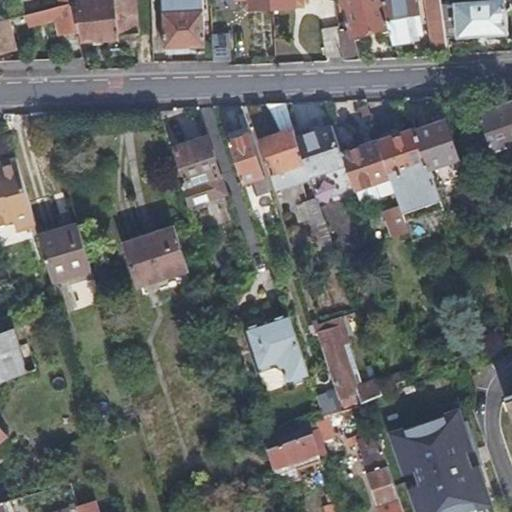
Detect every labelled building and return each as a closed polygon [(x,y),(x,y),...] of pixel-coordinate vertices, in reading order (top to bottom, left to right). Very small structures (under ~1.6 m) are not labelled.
[(60,33),(78,29),(71,0),(61,1),(27,10),(29,21),(42,18),(43,19),(56,16),(60,33)] [(135,0),(81,0),(86,36),(138,31),(135,0)] [(203,0),(164,0),(166,45),(205,44),(203,0)] [(341,53),(341,60),(358,59),(352,35),(388,26),(385,5),(383,0),(343,0),(350,27),(339,30),(341,53)] [(405,0),(385,5),(388,26),(393,40),(411,34),(409,28),(418,24),(411,0),(405,0)] [(426,0),(433,49),(448,48),(447,36),(441,1),(441,0),(426,0)] [(441,1),(447,36),(458,35),(455,0),(441,1)] [(462,0),(455,0),(458,35),(507,32),(504,0),(462,0)] [(0,52),(3,51),(22,46),(13,14),(6,16),(0,17),(0,52)] [(229,19),(213,18),(214,51),(214,57),(230,56),(229,19)] [(324,55),(341,53),(339,30),(338,25),(321,26),(324,55)] [(490,148),(511,140),(511,96),(476,108),(481,124),(490,148)] [(275,130),(257,137),(269,171),(287,164),(293,180),(308,175),(294,135),(282,100),(265,101),(275,130)] [(414,125),(429,167),(460,155),(445,114),(414,125)] [(345,162),(352,181),(387,169),(376,138),(354,146),(344,119),(332,123),(345,162)] [(308,175),(345,162),(332,123),(294,135),(308,175)] [(490,148),(481,124),(474,127),(482,151),(490,148)] [(400,205),(406,223),(444,209),(429,167),(414,125),(376,138),(387,169),(391,180),(400,205)] [(248,127),(227,135),(240,180),(252,176),(264,172),(248,127)] [(185,202),(224,187),(205,130),(173,141),(179,155),(186,179),(179,181),(185,202)] [(173,141),(166,143),(171,159),(179,155),(173,141)] [(28,225),(34,223),(12,153),(0,157),(0,243),(30,234),(28,225)] [(511,197),(511,171),(509,163),(496,168),(507,199),(511,197)] [(287,164),(269,171),(274,187),(293,180),(287,164)] [(352,181),(356,193),(391,180),(387,169),(352,181)] [(264,172),(252,176),(258,193),(269,188),(264,172)] [(463,208),(477,203),(466,173),(452,179),(463,208)] [(308,175),(293,180),(301,200),(315,195),(308,175)] [(224,187),(185,202),(187,207),(225,193),(224,187)] [(392,228),(406,223),(400,205),(385,210),(392,228)] [(345,210),(334,215),(344,241),(354,237),(345,210)] [(321,259),(335,254),(323,218),(308,223),(321,259)] [(142,284),(190,268),(175,222),(128,237),(142,284)] [(51,280),(90,268),(77,223),(37,234),(51,280)] [(283,384),(304,377),(283,310),(269,315),(270,319),(258,324),(256,319),(240,325),(255,369),(270,364),(279,369),(283,384)] [(269,315),(256,319),(258,324),(270,319),(269,315)] [(318,331),(320,330),(336,326),(334,318),(315,323),(318,331)] [(0,378),(25,368),(7,326),(0,328),(0,378)] [(346,406),(368,397),(384,392),(378,375),(357,382),(336,326),(320,330),(346,406)] [(511,396),(502,400),(506,409),(509,407),(511,415),(511,396)] [(339,425),(334,410),(317,417),(315,418),(319,430),(320,432),(339,425)] [(266,448),(313,432),(319,430),(315,418),(262,435),(266,448)] [(504,498),(476,420),(455,428),(465,455),(440,463),(441,469),(436,470),(441,484),(447,482),(454,503),(483,493),(487,505),(504,498)] [(321,455),(326,453),(320,432),(319,430),(313,432),(321,455)] [(385,511),(403,505),(379,431),(360,439),(385,511)] [(274,471),(279,485),(300,477),(298,469),(322,459),(321,455),(313,432),(266,448),(274,471)] [(327,489),(330,500),(341,497),(337,485),(327,489)] [(328,511),(345,511),(341,497),(330,500),(326,503),(328,511)]
